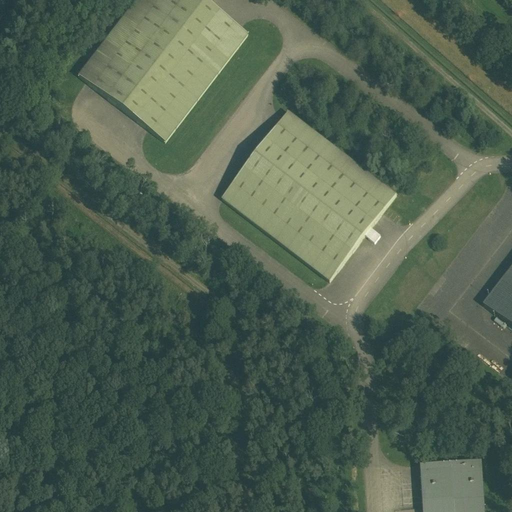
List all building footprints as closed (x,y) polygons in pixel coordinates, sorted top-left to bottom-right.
[(134,0),(77,75),(167,143),(251,33),(207,0),(134,0)] [(223,199),(332,282),(366,237),(376,245),(383,236),(372,228),(399,193),(291,111),(223,199)] [(488,236),(497,227),(489,219),(480,228),(488,236)] [(511,269),(481,310),(511,333),(511,269)] [(485,511),(482,459),(421,463),(424,511),(485,511)]
